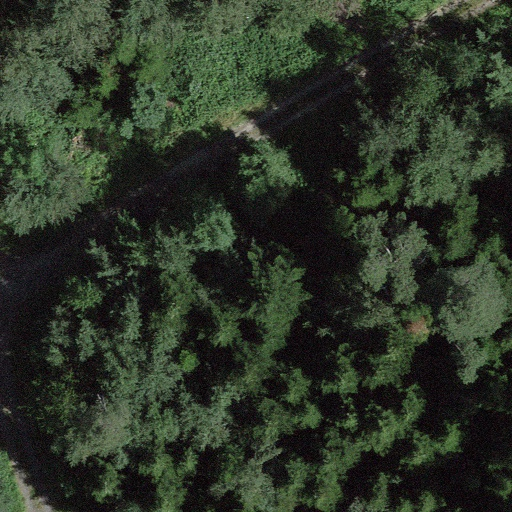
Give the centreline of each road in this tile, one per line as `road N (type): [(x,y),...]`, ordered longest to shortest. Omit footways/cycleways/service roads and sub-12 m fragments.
road 1 (track): [(0,269),(22,276),(83,250),(487,0)]
road 2 (track): [(0,344),(54,511)]
